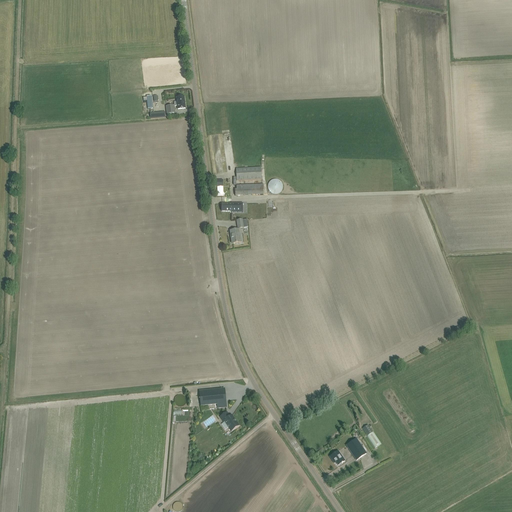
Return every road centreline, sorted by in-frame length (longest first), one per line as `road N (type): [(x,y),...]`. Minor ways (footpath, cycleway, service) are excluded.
road 1 (tertiary): [(341,511),(249,378),(231,334),(181,0)]
road 2 (track): [(4,345),(19,0)]
